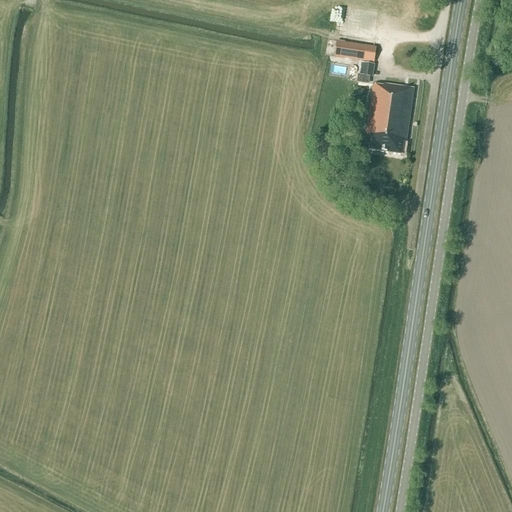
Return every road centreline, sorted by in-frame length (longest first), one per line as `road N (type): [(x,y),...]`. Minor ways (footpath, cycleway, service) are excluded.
road 1 (unclassified): [(399,511),(478,0)]
road 2 (primary): [(382,511),(461,0)]
road 3 (unclassified): [(447,0),(411,244)]
